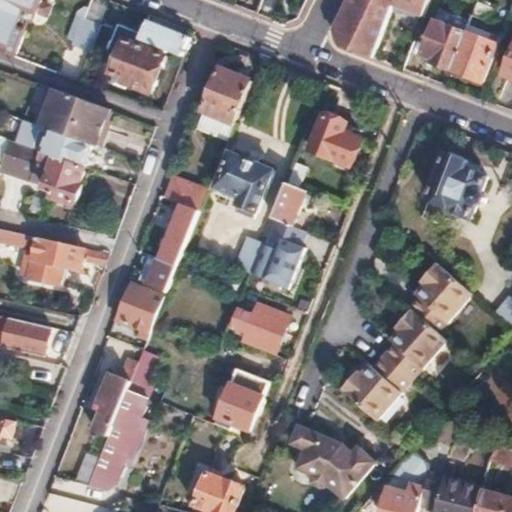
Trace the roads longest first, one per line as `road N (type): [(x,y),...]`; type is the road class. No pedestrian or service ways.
road 1 (residential): [(36,511),(223,28)]
road 2 (unclassified): [(309,409),(423,98)]
road 3 (residential): [(423,98),(308,56)]
